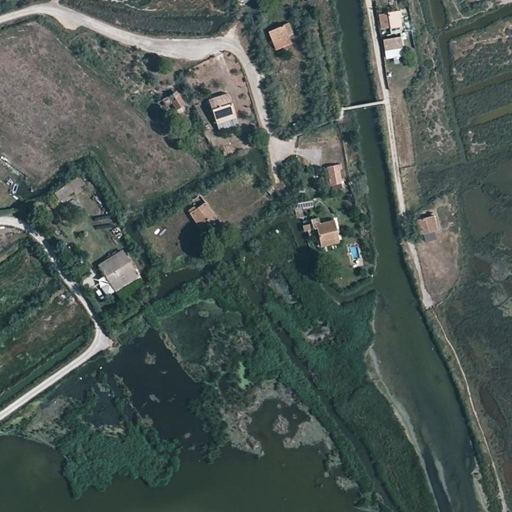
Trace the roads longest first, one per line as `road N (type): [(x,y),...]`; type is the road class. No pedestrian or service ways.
road 1 (track): [(272,152),(236,46),(149,43),(47,8),(0,20)]
road 2 (track): [(0,417),(96,348),(100,327),(41,238),(0,221)]
road 3 (track): [(407,230),(386,102)]
